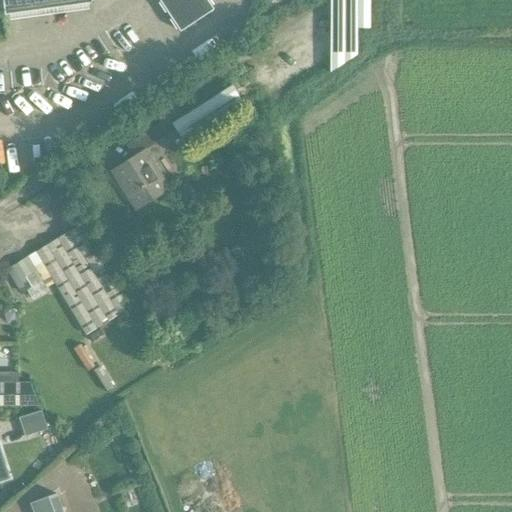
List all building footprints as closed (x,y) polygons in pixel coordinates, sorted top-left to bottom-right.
[(2,0),(5,14),(92,2),(91,0),(159,0),(180,31),(214,9),(207,0),(2,0)] [(330,0),(330,74),(357,55),(357,28),(370,29),(370,0),(330,0)] [(185,144),(240,110),(239,109),(244,106),(231,85),(171,122),(185,144)] [(239,109),(240,110),(246,122),(256,117),(249,104),(244,106),(239,109)] [(145,149),(167,135),(160,123),(126,144),(133,155),(113,167),(139,207),(170,188),(145,149)] [(41,279),(47,288),(55,282),(87,335),(132,306),(81,225),(27,258),(26,256),(5,268),(20,292),(41,279)] [(95,365),(80,344),(73,349),(87,370),(95,365)] [(93,371),(106,392),(112,387),(100,367),(93,371)] [(0,382),(17,382),(17,371),(0,371),(0,382)] [(0,382),(0,405),(40,405),(30,382),(17,382),(0,382)] [(42,410),(19,417),(25,436),(48,429),(42,410)] [(0,482),(11,479),(0,445),(0,482)] [(62,511),(56,496),(57,495),(57,494),(32,504),(34,511),(62,511)]
